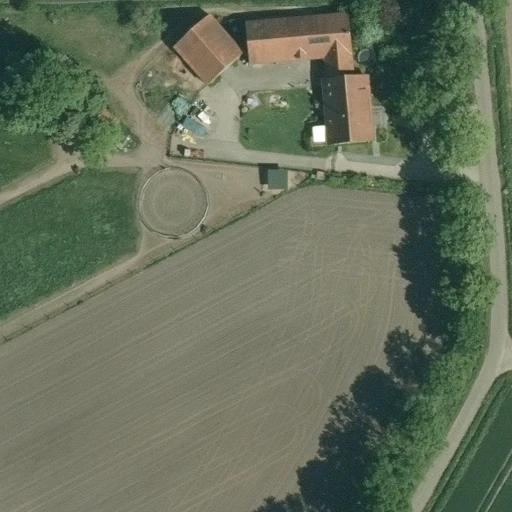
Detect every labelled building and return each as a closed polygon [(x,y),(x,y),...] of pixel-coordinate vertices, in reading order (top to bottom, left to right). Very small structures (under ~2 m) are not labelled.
[(210,16),(155,65),(189,103),(244,54),(210,16)] [(349,16),(330,17),(331,37),(325,38),(326,58),(328,81),(325,81),(330,146),(372,142),(366,77),(353,78),(351,56),(352,55),(349,16)] [(330,17),(246,25),(250,64),(326,58),(325,38),(331,37),(330,17)] [(32,19),(15,35),(28,49),(45,33),(39,26),(32,19)] [(103,111),(95,122),(111,135),(119,124),(103,111)]
